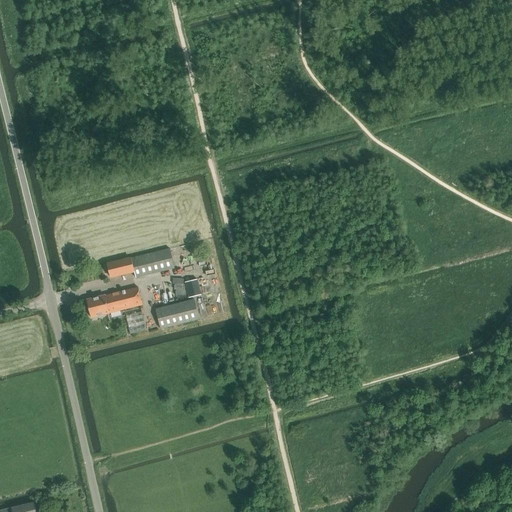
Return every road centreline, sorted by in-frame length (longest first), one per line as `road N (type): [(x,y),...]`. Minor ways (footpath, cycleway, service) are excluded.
road 1 (unknown): [(296,511),(172,0)]
road 2 (unclassified): [(100,511),(0,86)]
